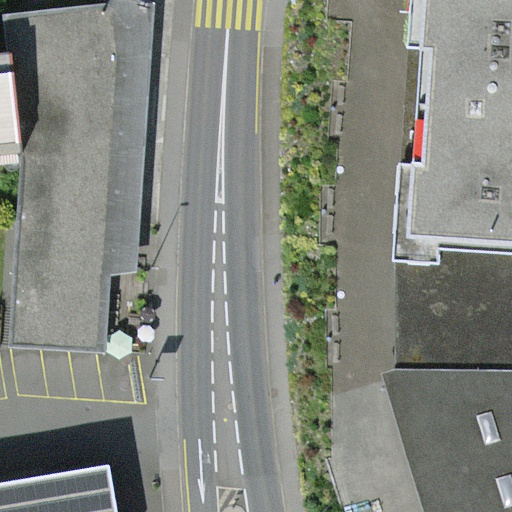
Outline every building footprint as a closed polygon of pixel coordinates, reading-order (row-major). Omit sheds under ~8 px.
[(127,0),(109,0),(108,7),(115,57),(104,278),(137,273),(153,7),(127,0)] [(511,0),(411,0),(390,268),(511,277),(511,0)] [(12,21),(14,54),(23,159),(9,347),(101,351),(104,278),(115,57),(108,7),(12,21)] [(0,55),(0,161),(23,159),(14,54),(0,55)] [(511,277),(390,268),(377,383),(511,379),(511,277)] [(511,511),(511,379),(377,383),(413,511),(511,511)] [(115,511),(107,467),(0,485),(0,511),(115,511)]
